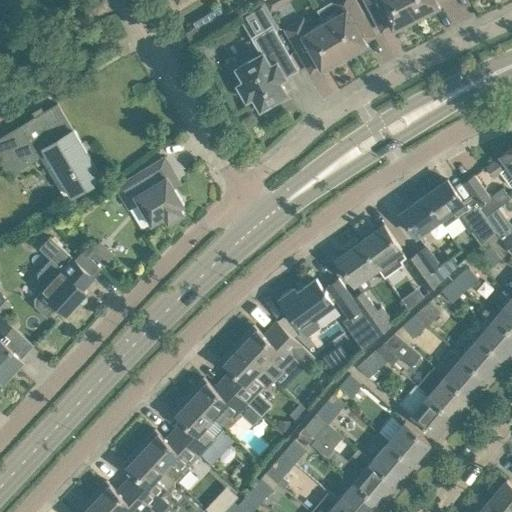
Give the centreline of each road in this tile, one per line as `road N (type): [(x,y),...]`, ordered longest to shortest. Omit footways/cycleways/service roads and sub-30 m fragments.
road 1 (residential): [(27,511),(237,290),(401,167),(511,113)]
road 2 (tertiary): [(0,488),(272,211)]
road 3 (residential): [(246,182),(0,438)]
road 4 (residential): [(511,24),(360,101),(246,182)]
road 5 (tertiary): [(272,211),(381,134),(511,66)]
road 6 (residential): [(246,182),(126,0)]
road 7 (residential): [(427,511),(511,411)]
